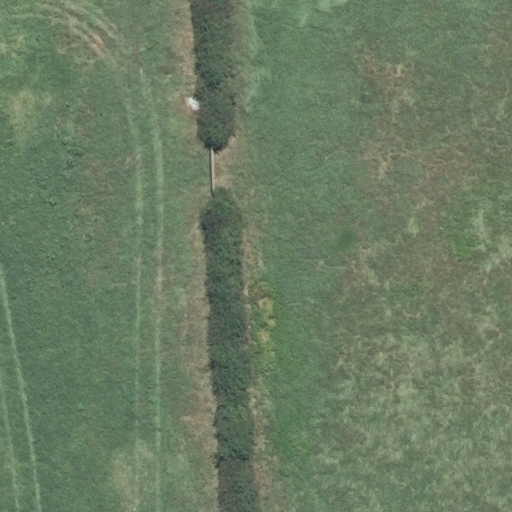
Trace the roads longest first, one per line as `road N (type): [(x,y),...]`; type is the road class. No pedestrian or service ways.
road 1 (unknown): [(511,310),(0,167)]
road 2 (unknown): [(370,511),(372,275)]
